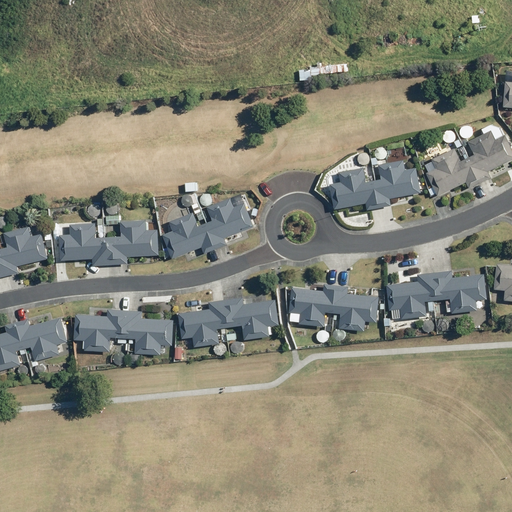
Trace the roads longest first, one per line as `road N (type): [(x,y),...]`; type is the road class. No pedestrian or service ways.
road 1 (residential): [(283,248),(167,283),(99,285),(0,303)]
road 2 (residential): [(324,239),(394,241),(511,198)]
road 3 (residential): [(283,248),(273,232),(275,214),(298,199),(323,211),(324,239)]
